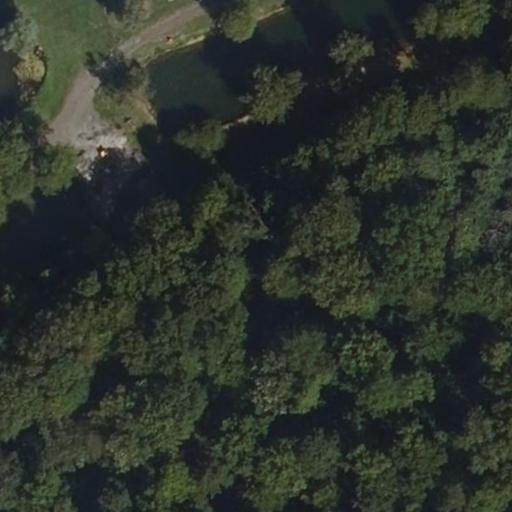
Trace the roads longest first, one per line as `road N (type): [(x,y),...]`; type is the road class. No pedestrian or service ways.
road 1 (track): [(511,86),(0,330)]
road 2 (track): [(0,165),(80,133),(100,71),(235,0)]
